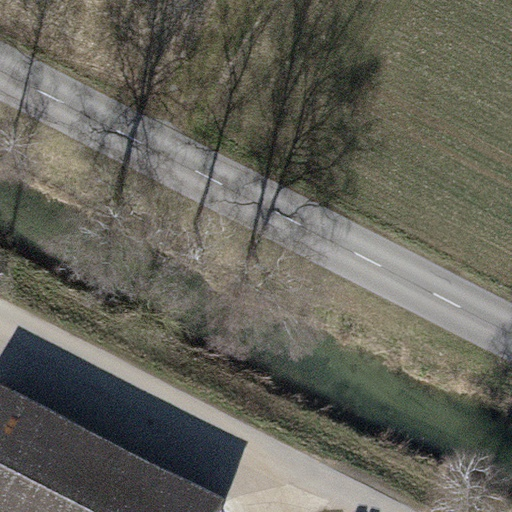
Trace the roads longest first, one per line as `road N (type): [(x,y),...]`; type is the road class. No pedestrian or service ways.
road 1 (tertiary): [(511,328),(0,65)]
road 2 (track): [(0,328),(371,511)]
road 3 (track): [(274,0),(181,158)]
